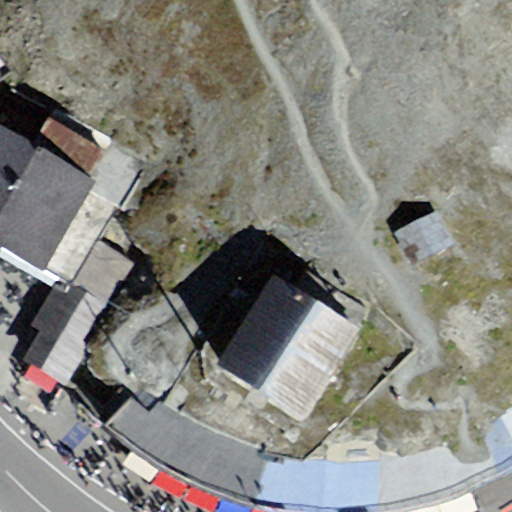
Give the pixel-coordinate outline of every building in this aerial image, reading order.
[(0,49),(0,241),(58,274),(73,282),(117,203),(127,208),(151,163),(50,105),(32,139),(0,121),(0,80),(14,69),(0,49)] [(434,211),(400,228),(415,258),(449,241),(434,211)] [(274,274),(221,359),(309,414),(362,329),(274,274)] [(43,328),(27,357),(64,378),(105,305),(56,277),(31,321),(43,328)] [(511,409),(510,410),(497,416),(445,436),(409,446),(366,453),(331,454),(312,450),(279,445),(238,432),(204,418),(179,406),(159,394),(150,403),(133,391),(109,418),(154,456),(201,480),(251,502),(315,511),(385,511),(422,505),(480,487),(506,476),(511,472),(511,409)]
